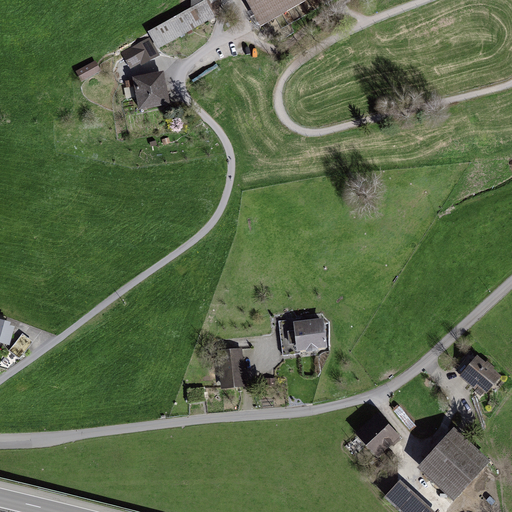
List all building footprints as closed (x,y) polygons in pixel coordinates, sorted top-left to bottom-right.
[(193,0),(195,9),(151,34),(158,48),(230,13),(223,0),(193,0)] [(248,0),(264,25),(309,0),(248,0)] [(148,38),(122,52),(132,69),(157,54),(148,38)] [(76,68),(81,80),(102,70),(96,59),(76,68)] [(168,74),(135,80),(141,111),(174,105),(168,74)] [(17,326),(0,321),(0,343),(11,347),(17,326)] [(326,321),(297,326),(301,355),(331,351),(326,321)] [(10,350),(21,357),(33,339),(21,331),(10,350)] [(241,351),(216,353),(221,393),(245,390),(241,351)] [(478,359),(463,378),(489,399),(504,380),(478,359)] [(381,418),(358,440),(378,461),(401,440),(381,418)] [(456,433),(422,472),(458,503),(492,463),(456,433)] [(436,511),(402,485),(390,500),(404,511),(436,511)]
